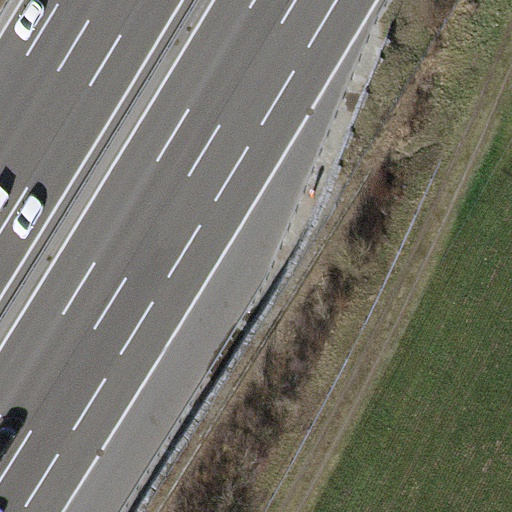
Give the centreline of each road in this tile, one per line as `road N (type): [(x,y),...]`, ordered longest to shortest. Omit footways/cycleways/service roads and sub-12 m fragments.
road 1 (motorway): [(0,450),(278,0)]
road 2 (track): [(511,59),(421,263),(287,511)]
road 3 (motorway): [(122,0),(0,199)]
